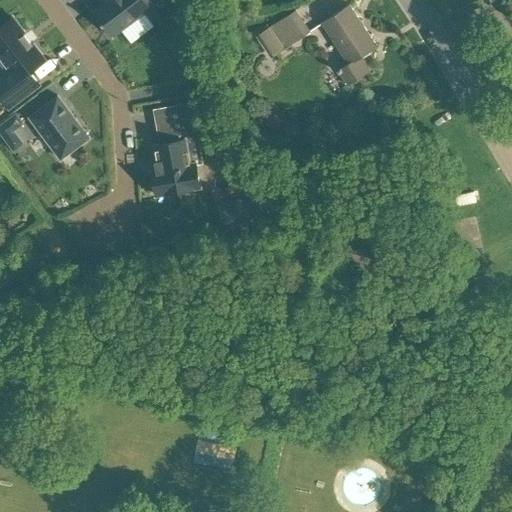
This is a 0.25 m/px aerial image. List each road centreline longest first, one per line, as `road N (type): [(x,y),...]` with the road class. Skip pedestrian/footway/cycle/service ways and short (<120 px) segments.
road 1 (residential): [(48,0),(118,98),(125,192),(120,214),(89,232)]
road 2 (unclassified): [(510,157),(409,0)]
